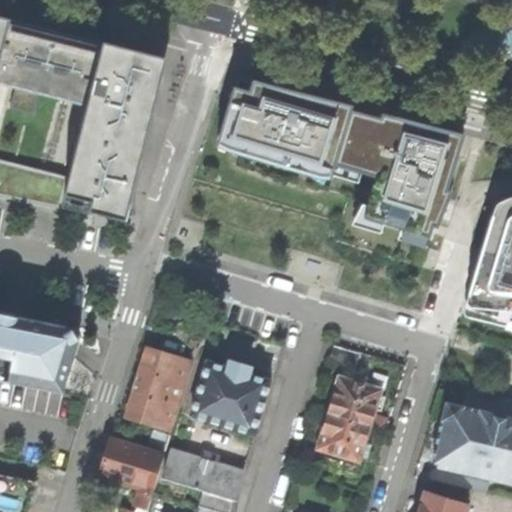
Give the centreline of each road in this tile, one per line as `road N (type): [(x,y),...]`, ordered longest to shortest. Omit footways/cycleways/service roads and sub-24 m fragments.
road 1 (primary): [(224,21),(511,94)]
road 2 (residential): [(149,264),(70,511)]
road 3 (residential): [(224,21),(149,264)]
road 4 (residential): [(321,314),(260,511)]
road 5 (residential): [(149,264),(321,314)]
road 6 (residential): [(434,344),(383,511)]
road 7 (residential): [(149,264),(127,274),(0,251)]
